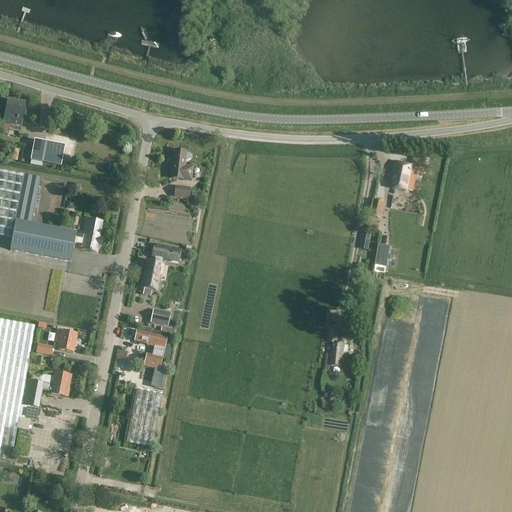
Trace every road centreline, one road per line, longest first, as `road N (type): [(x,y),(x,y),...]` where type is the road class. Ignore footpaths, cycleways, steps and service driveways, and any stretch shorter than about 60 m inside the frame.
road 1 (tertiary): [(0,56),(256,117),(511,111)]
road 2 (unclassified): [(74,511),(151,118)]
road 3 (unclassified): [(151,118),(317,139),(511,120)]
road 4 (unclassified): [(0,74),(151,118)]
